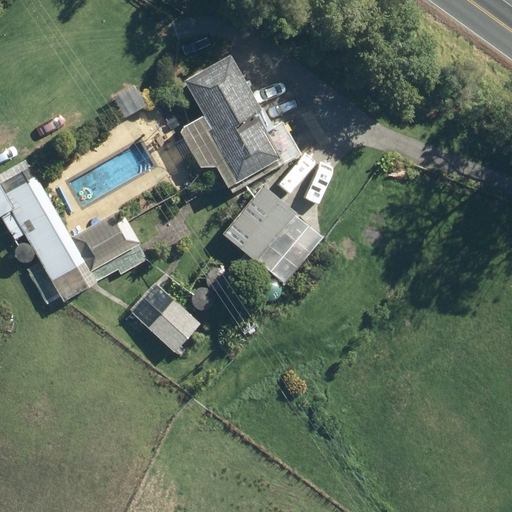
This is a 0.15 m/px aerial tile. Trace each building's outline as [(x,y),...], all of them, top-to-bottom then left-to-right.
[(235,43),(186,72),(245,169),(285,144),(260,103),(268,98),(235,43)] [(135,85),(113,96),(126,120),(148,108),(135,85)] [(321,161),(314,149),(278,170),(286,183),(321,161)] [(46,184),(34,191),(25,177),(12,185),(6,175),(0,178),(0,211),(4,208),(19,233),(31,226),(57,269),(86,252),(46,184)] [(268,175),(228,223),(291,275),(331,227),(268,175)] [(123,203),(81,228),(98,257),(140,233),(123,203)] [(207,316),(177,291),(146,326),(164,342),(169,336),(180,346),(207,316)]
